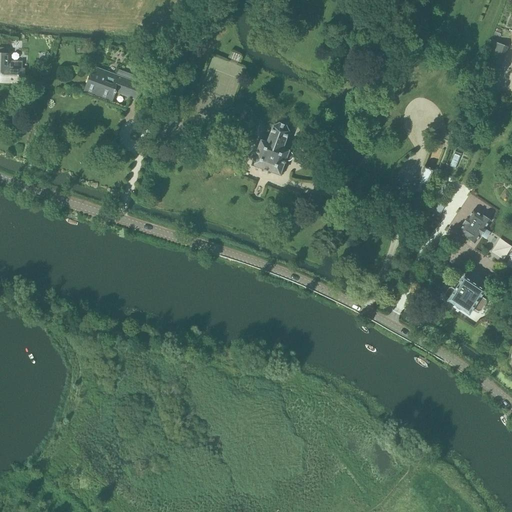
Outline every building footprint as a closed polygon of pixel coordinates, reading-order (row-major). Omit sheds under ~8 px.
[(21,62),(8,62),(8,55),(0,54),(0,75),(3,76),(3,82),(22,82),(23,71),(21,71),(21,62)] [(188,72),(195,67),(190,61),(183,66),(188,72)] [(147,79),(137,76),(116,69),(114,75),(96,68),(90,74),(84,91),(108,99),(116,93),(130,97),(141,101),(147,79)] [(283,150),(285,144),(289,133),(286,127),(280,124),(274,127),(267,144),(261,141),(254,160),(252,165),(280,176),(282,170),(286,162),(287,162),(289,163),(290,163),(291,162),(292,162),(293,161),(294,160),(294,159),(294,158),(294,157),(294,156),(294,155),(293,154),(292,153),(291,153),(283,150)] [(461,154),(455,152),(449,166),(455,169),(461,154)] [(435,170),(424,166),(414,193),(425,197),(435,170)] [(482,216),(473,210),(469,217),(468,217),(463,225),(459,232),(467,238),(475,244),(476,243),(476,242),(480,236),(480,237),(486,229),(485,228),(490,221),(482,216)] [(485,291),(464,277),(455,290),(451,288),(449,288),(444,294),(445,297),(448,299),(447,301),(469,316),(473,310),(478,313),(481,312),(486,304),(486,300),(481,298),(485,291)]
